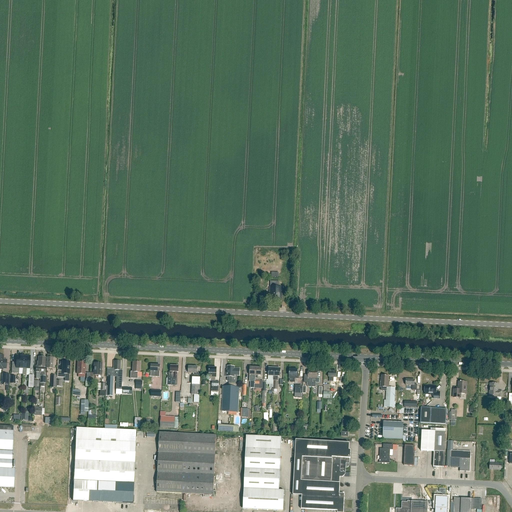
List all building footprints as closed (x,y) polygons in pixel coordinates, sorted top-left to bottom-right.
[(279,287),(279,282),(270,282),(270,287),(270,294),(269,294),(269,297),(270,297),(270,301),(282,302),(282,288),(279,287)] [(23,369),(23,357),(19,357),(20,356),(17,356),(16,363),(12,363),(12,374),(19,374),(19,368),(23,369)] [(120,371),(121,362),(115,361),(114,365),(113,365),(113,370),(111,370),(111,374),(114,374),(114,377),(116,377),(116,390),(121,390),(122,371),(120,371)] [(69,374),(70,362),(62,362),(62,371),(58,371),(57,377),(65,378),(65,374),(69,374)] [(136,363),(135,362),(134,362),(133,362),(133,372),(131,372),(131,379),(137,379),(138,372),(139,372),(140,363),(136,363)] [(101,376),(102,364),(94,364),(94,374),(90,373),(90,380),(96,380),(96,375),(101,376)] [(150,365),(150,368),(152,368),(151,371),(151,377),(156,377),(159,377),(159,375),(160,366),(154,366),(154,365),(150,365)] [(171,378),(172,378),(172,386),(177,386),(177,378),(177,372),(178,372),(178,367),(171,366),(171,372),(170,372),(169,373),(169,374),(169,375),(170,377),(171,378)] [(194,379),(199,379),(199,378),(199,374),(197,374),(197,367),(189,367),(189,373),(194,373),(194,379)] [(226,370),(226,377),(227,377),(227,381),(228,382),(231,382),(231,383),(236,383),(237,376),(240,376),(240,373),(237,372),(234,372),(234,369),(234,367),(228,367),(227,371),(226,370)] [(217,374),(217,368),(209,368),(209,373),(208,373),(208,381),(212,381),(211,396),(218,396),(219,381),(215,381),(215,378),(216,378),(216,374),(217,374)] [(255,381),(256,379),(256,368),(250,368),(250,376),(250,381),(251,381),(251,389),(263,389),(263,382),(263,381),(260,381),(255,381)] [(266,380),(266,385),(270,385),(270,388),(273,388),(273,385),(273,381),(274,381),(274,377),(275,369),(268,369),(268,380),(266,380)] [(297,375),(297,370),(290,370),(289,376),(289,379),(295,379),(299,379),(300,375),(297,375)] [(308,387),(312,387),(313,371),(308,371),(308,375),(306,375),(305,375),(304,383),(306,383),(307,383),(307,384),(308,387)] [(9,385),(9,374),(2,374),(1,385),(6,385),(6,391),(8,391),(8,385),(9,385)] [(389,388),(390,380),(389,380),(389,376),(382,376),(381,382),(381,387),(387,387),(386,401),(385,401),(385,407),(395,408),(396,388),(389,388)] [(200,379),(199,379),(194,379),(191,378),(190,395),(194,395),(194,403),(199,403),(199,395),(200,379)] [(417,391),(417,385),(414,385),(415,380),(406,380),(406,385),(413,386),(413,390),(417,391)] [(461,382),(462,382),(460,382),(459,382),(458,390),(454,389),(453,397),(461,398),(461,394),(466,394),(467,382),(461,382)] [(502,391),(498,391),(498,384),(490,384),(490,391),(489,391),(489,396),(497,397),(502,397),(502,391)] [(440,399),(440,392),(436,392),(436,386),(425,386),(425,394),(434,394),(433,398),(440,399)] [(237,412),(239,388),(223,387),(222,412),(237,412)] [(240,417),(247,418),(249,409),(242,408),(240,417)] [(446,424),(447,409),(421,408),(421,423),(446,424)] [(161,417),(161,428),(178,429),(178,417),(161,417)] [(398,423),(398,426),(383,426),(382,439),(402,439),(403,423),(398,423)] [(0,487),(14,488),(14,470),(11,470),(13,427),(0,426),(0,487)] [(76,429),(73,501),(133,504),(136,432),(76,429)] [(444,457),(445,451),(446,430),(435,429),(431,429),(431,431),(422,431),(421,451),(434,452),(434,468),(434,469),(436,469),(437,468),(437,467),(444,467),(444,466),(444,457)] [(213,495),(213,493),(216,436),(159,433),(157,493),(213,495)] [(284,510),(285,490),(280,490),(281,438),(246,436),(244,509),(284,510)] [(309,485),(340,486),(340,477),(342,477),(345,475),(345,472),(346,468),(347,468),(349,466),(349,465),(349,464),(349,463),(349,459),(350,459),(351,450),(350,450),(349,450),(349,443),(296,440),(295,455),(293,495),(302,496),(303,484),(309,485)] [(383,445),(383,449),(380,449),(380,463),(389,463),(390,450),(393,450),(393,445),(383,445)] [(414,466),(415,446),(405,445),(404,466),(414,466)] [(447,451),(447,466),(450,467),(450,468),(460,468),(460,472),(470,472),(470,469),(471,458),(471,452),(453,451),(447,451)] [(343,511),(344,499),(344,495),(339,494),(340,486),(309,485),(303,484),(302,496),(301,509),(337,511),(343,511)] [(436,497),(435,511),(447,511),(448,498),(436,497)] [(481,510),(482,499),(454,498),(453,511),(471,511),(471,509),(481,510)] [(396,509),(396,511),(427,511),(428,502),(418,502),(413,502),(408,501),(408,502),(402,502),(402,509),(396,509)]
